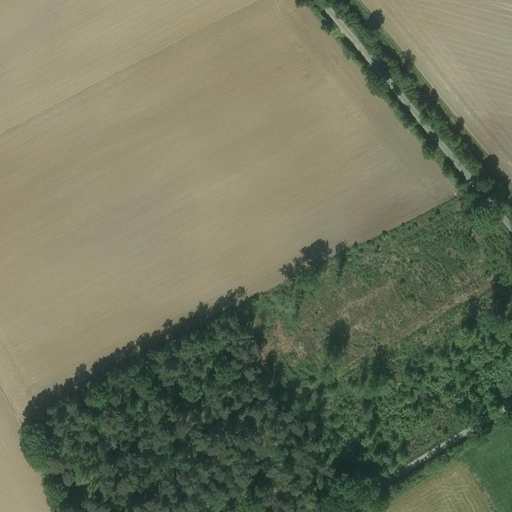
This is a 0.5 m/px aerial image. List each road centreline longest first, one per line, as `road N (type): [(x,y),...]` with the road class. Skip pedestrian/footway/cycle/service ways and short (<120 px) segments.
road 1 (unclassified): [(324,0),(511,226)]
road 2 (unclassified): [(511,405),(339,511)]
